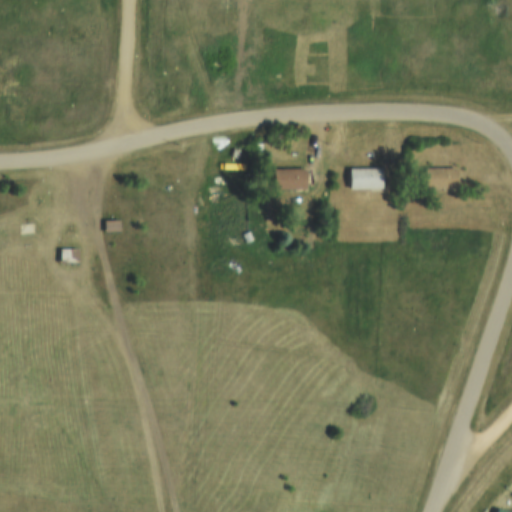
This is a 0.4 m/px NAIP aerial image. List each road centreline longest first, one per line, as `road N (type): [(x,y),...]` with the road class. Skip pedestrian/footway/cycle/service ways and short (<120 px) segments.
road 1 (residential): [(0,163),(87,159),(264,121),(316,126),(460,117)]
road 2 (residential): [(431,511),(511,288),(497,128),(460,117)]
road 3 (track): [(219,126),(194,203),(203,313),(195,511)]
